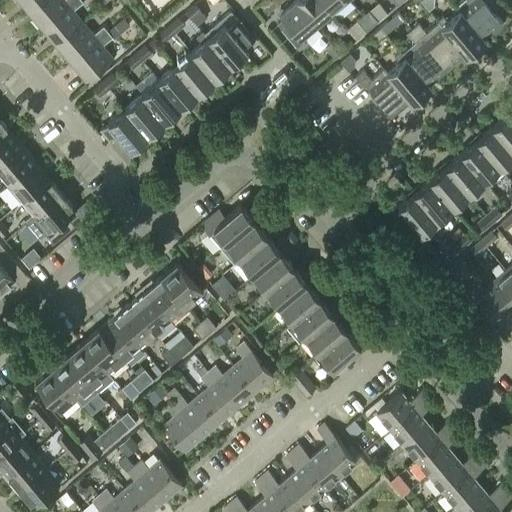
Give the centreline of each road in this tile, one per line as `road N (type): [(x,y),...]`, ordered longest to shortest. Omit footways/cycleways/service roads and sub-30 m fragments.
road 1 (residential): [(184,511),(404,333)]
road 2 (residential): [(312,224),(511,60)]
road 3 (residential): [(151,219),(10,44)]
road 4 (residential): [(151,219),(215,162),(241,155),(263,167),(312,224)]
road 5 (residential): [(0,348),(151,219)]
road 6 (residential): [(404,333),(312,224)]
